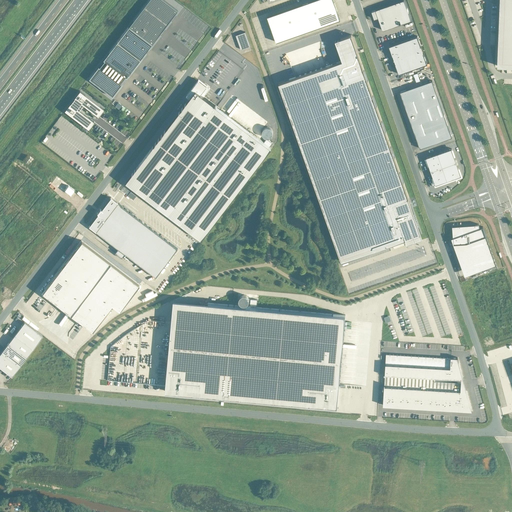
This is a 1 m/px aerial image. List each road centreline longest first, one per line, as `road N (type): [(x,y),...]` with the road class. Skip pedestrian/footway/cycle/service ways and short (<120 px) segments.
road 1 (unclassified): [(495,433),(0,391)]
road 2 (unclassified): [(0,321),(244,0)]
road 3 (unknown): [(104,183),(186,243),(165,281),(150,280),(76,220)]
road 4 (unclassified): [(432,218),(491,391),(495,433)]
road 5 (unclassified): [(355,0),(429,211)]
road 6 (tertiary): [(424,0),(490,187)]
road 7 (tertiary): [(506,182),(443,0)]
road 8 (motorway): [(0,103),(78,0)]
